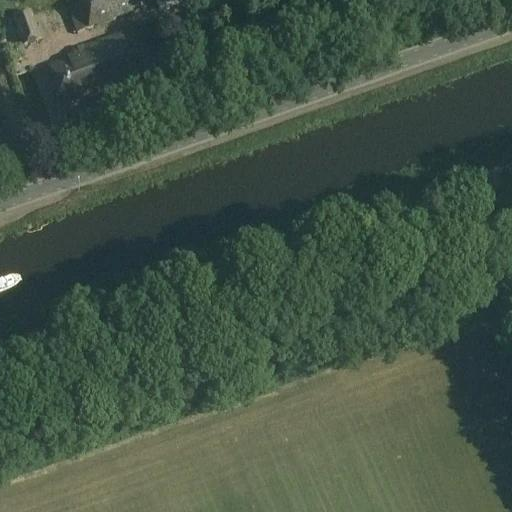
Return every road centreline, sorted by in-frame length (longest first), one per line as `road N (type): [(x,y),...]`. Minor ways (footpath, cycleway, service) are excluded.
road 1 (unclassified): [(0,352),(511,171)]
road 2 (unclassified): [(0,206),(511,26)]
